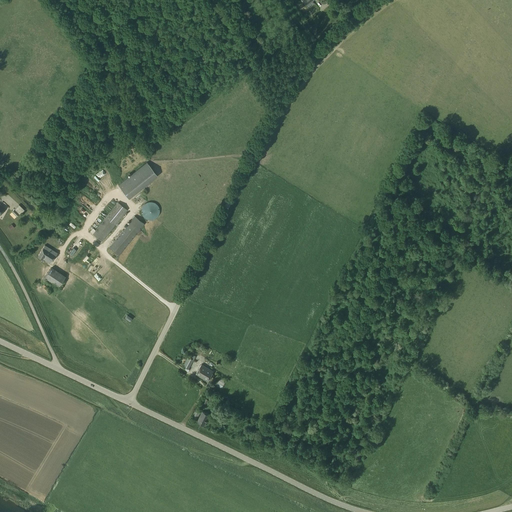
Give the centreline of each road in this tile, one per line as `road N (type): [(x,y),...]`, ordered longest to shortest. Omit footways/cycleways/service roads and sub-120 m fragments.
road 1 (tertiary): [(129,401),(286,96),(323,48),(380,0)]
road 2 (tertiary): [(362,511),(129,401)]
road 3 (track): [(126,202),(161,174),(151,163),(252,156)]
road 4 (unclassified): [(55,367),(0,248)]
